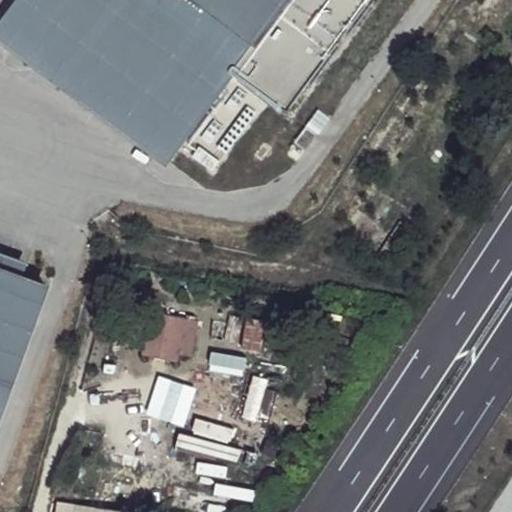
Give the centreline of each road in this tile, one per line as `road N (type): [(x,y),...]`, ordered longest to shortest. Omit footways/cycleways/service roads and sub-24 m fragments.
road 1 (motorway): [(511,239),(334,511)]
road 2 (motorway): [(404,511),(511,342)]
